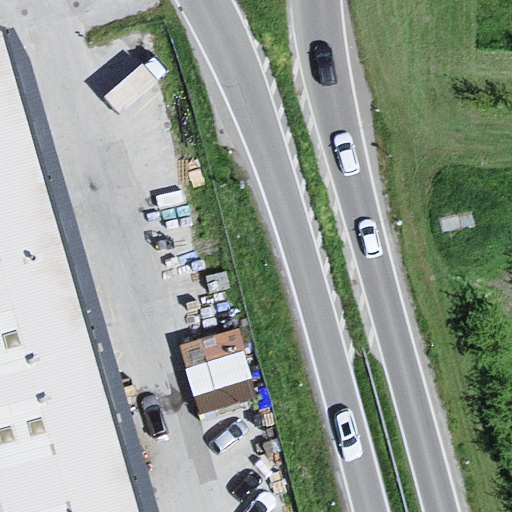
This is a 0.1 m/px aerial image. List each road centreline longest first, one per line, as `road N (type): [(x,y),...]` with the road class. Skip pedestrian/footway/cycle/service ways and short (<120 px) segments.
road 1 (secondary): [(202,0),(261,129),(368,511)]
road 2 (secondary): [(439,511),(336,125),(320,0)]
